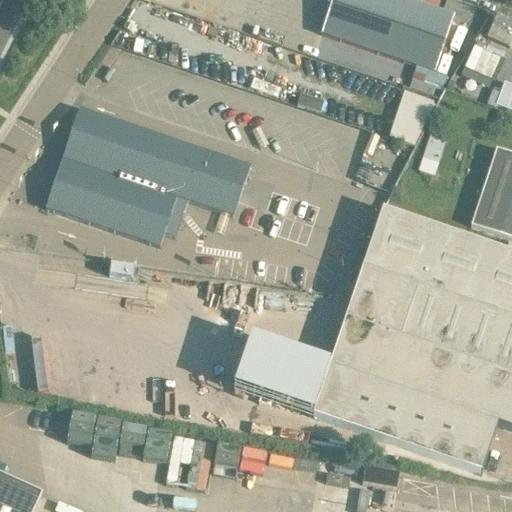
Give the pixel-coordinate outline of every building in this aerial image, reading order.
[(396,0),(333,0),(321,38),(435,76),(454,19),(396,0)] [(511,49),(511,22),(495,18),(488,43),(511,49)] [(475,49),(465,72),(492,84),(502,61),(475,49)] [(387,140),(412,148),(435,102),(403,92),(387,140)] [(79,113),(62,163),(176,202),(233,221),(250,171),(79,113)] [(430,137),(424,162),(439,165),(445,141),(430,137)] [(511,158),(496,153),(471,230),(511,243),(511,158)] [(160,251),(176,202),(62,163),(46,212),(160,251)] [(362,273),(511,324),(511,258),(382,215),(362,273)] [(112,271),(111,280),(132,282),(133,273),(112,271)] [(511,324),(362,273),(312,421),(385,445),(481,478),(497,429),(511,434),(511,324)] [(238,461),(239,454),(124,431),(120,451),(146,456),(142,474),(167,479),(170,465),(190,469),(187,488),(197,490),(198,481),(208,483),(213,457),(238,461)] [(244,456),(242,475),(315,484),(318,466),(244,456)] [(399,477),(365,471),(362,488),(396,494),(399,477)] [(0,511),(35,511),(42,499),(36,496),(35,498),(0,482),(0,511)]
